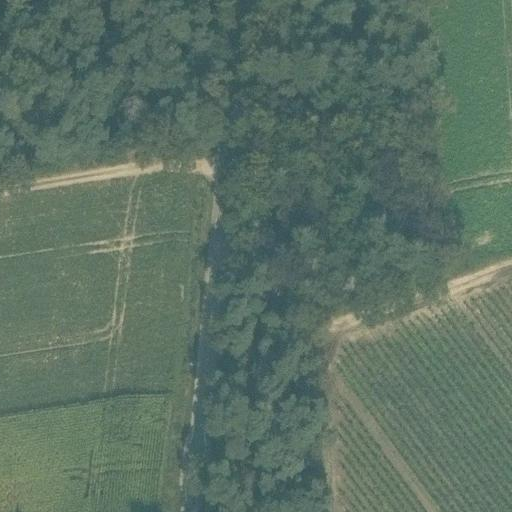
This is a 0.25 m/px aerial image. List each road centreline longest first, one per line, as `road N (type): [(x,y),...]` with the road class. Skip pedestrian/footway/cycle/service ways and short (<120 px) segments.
road 1 (tertiary): [(187,511),(246,0)]
road 2 (track): [(215,258),(299,321),(340,328),(511,279)]
road 3 (track): [(0,191),(188,163),(226,165)]
